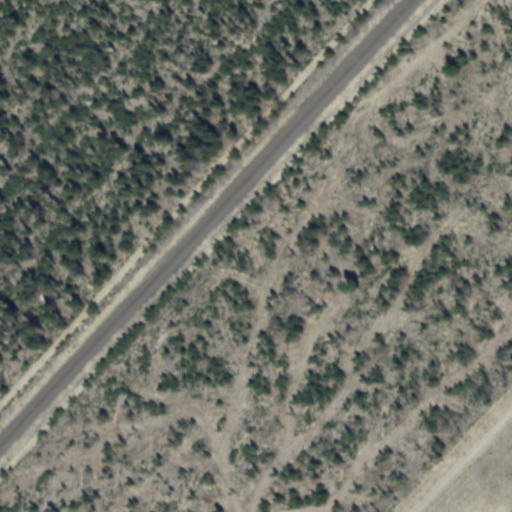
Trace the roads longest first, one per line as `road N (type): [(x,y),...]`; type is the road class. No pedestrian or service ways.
road 1 (track): [(0,405),(375,0)]
road 2 (track): [(511,410),(422,511)]
